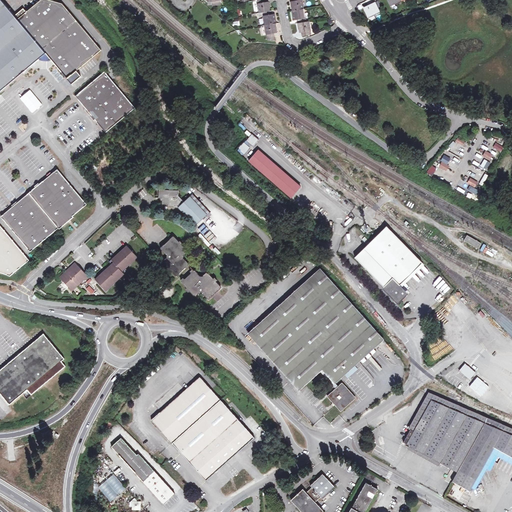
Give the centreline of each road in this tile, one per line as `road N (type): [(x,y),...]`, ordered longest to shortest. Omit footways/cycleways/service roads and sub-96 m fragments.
road 1 (unclassified): [(464,120),(425,157),(403,156),(267,62),(245,72),(211,116),(212,146),(351,276),(414,350),(410,384),(347,433)]
road 2 (motorway): [(67,511),(72,457),(127,363)]
road 3 (tertiary): [(346,24),(403,86),(464,120)]
road 4 (trunk): [(103,352),(54,418),(0,435)]
road 5 (unclassified): [(347,449),(454,511)]
